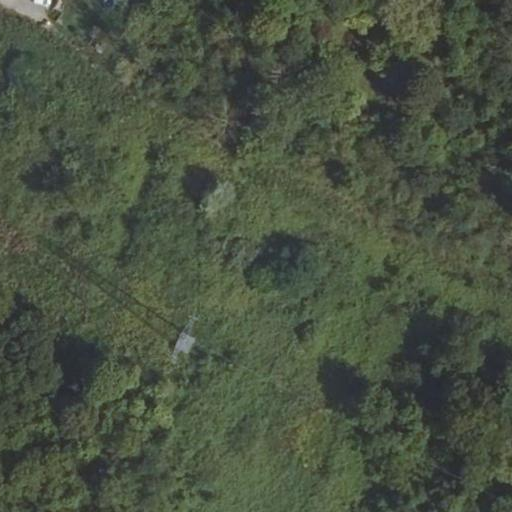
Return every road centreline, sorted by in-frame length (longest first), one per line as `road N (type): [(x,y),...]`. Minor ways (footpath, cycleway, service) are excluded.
road 1 (track): [(511,286),(157,107),(25,0)]
road 2 (track): [(307,511),(326,476),(349,339),(402,237)]
